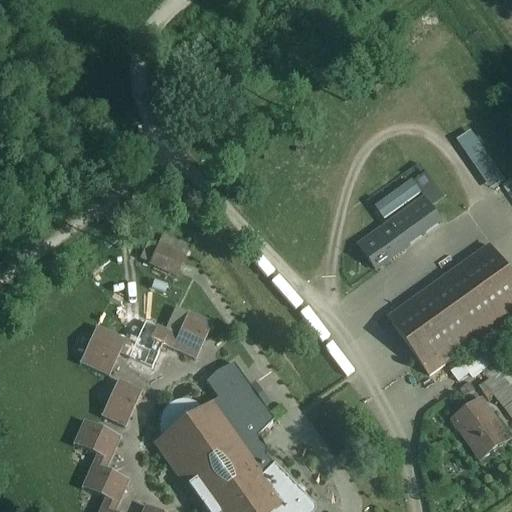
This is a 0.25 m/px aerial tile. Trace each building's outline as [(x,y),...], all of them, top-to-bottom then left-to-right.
[(356,246),(374,271),(441,223),(423,198),(356,246)] [(428,377),(511,316),(511,279),(488,247),(387,319),(428,377)] [(173,278),(181,260),(155,248),(147,266),(173,278)] [(166,334),(160,348),(193,363),(210,325),(185,314),(174,337),(166,334)] [(123,343),(117,356),(150,371),(160,348),(166,334),(141,323),(131,346),(123,343)] [(106,380),(117,356),(123,343),(93,329),(76,366),(106,380)] [(488,392),(511,426),(511,379),(499,362),(492,367),(499,375),(484,386),(484,387),(480,389),(484,395),(488,392)] [(160,435),(162,438),(151,446),(199,511),(313,511),(314,511),(314,510),(314,509),(313,508),(313,507),(312,506),(263,457),(263,450),(255,438),(270,421),(229,366),(211,373),(202,384),(213,400),(198,412),(197,411),(195,408),(192,406),(188,404),(184,403),(181,402),(177,402),(173,403),(169,405),(166,407),(163,410),(161,413),(159,416),(158,420),(157,424),(157,428),(158,432),(160,435)] [(115,382),(98,419),(123,431),(139,393),(115,382)] [(287,413),(274,392),(267,397),(280,418),(287,413)] [(480,462),(509,441),(481,401),(451,422),(480,462)] [(82,424),(71,448),(94,459),(108,465),(119,441),(82,424)] [(101,511),(115,511),(128,484),(104,474),(108,465),(94,459),(79,492),(103,503),(99,511),(101,511)] [(353,487),(360,506),(370,503),(363,483),(353,487)]
